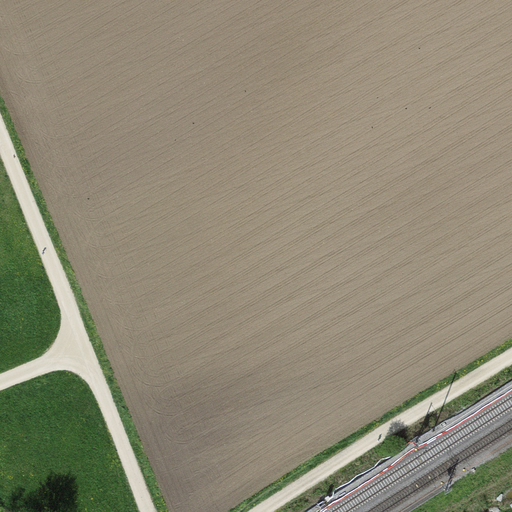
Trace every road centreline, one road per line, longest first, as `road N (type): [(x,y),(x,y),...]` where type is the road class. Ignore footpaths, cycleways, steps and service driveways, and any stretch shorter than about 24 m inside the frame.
road 1 (track): [(257,511),(511,352)]
road 2 (track): [(0,143),(84,356)]
road 3 (track): [(84,356),(152,511)]
